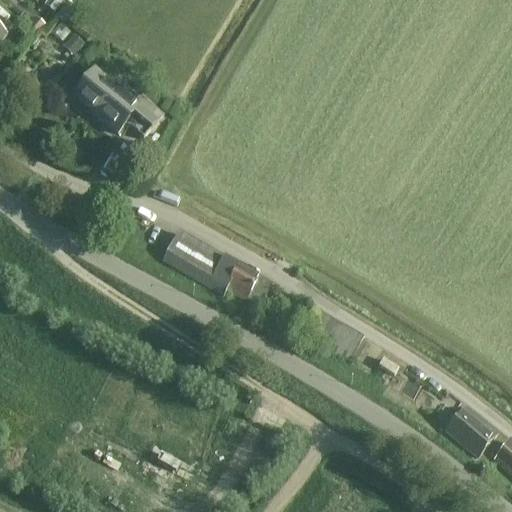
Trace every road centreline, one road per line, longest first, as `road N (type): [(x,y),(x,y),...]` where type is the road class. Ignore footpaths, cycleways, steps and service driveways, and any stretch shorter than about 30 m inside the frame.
road 1 (tertiary): [(500,511),(327,387),(0,200)]
road 2 (unclassified): [(511,435),(419,366),(218,242),(0,146)]
road 3 (track): [(438,511),(102,292),(20,212)]
